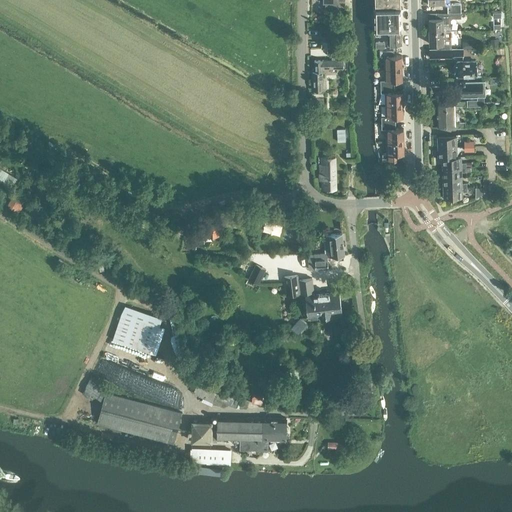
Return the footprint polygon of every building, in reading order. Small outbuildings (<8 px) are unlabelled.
[(324,0),(324,2),(326,2),(326,9),(338,9),(338,6),(345,6),(345,0),(324,0)] [(448,12),(461,12),(461,3),(448,4),(448,12)] [(389,30),(389,31),(402,30),(401,7),(376,7),(377,30),(389,30)] [(430,30),(450,29),(450,17),(461,17),(461,12),(448,12),(438,13),(438,17),(429,18),(430,30)] [(451,47),(451,42),(450,29),(430,30),(430,43),(439,42),(439,48),(451,47)] [(402,30),(389,31),(390,45),(402,45),(402,30)] [(332,55),(346,55),(346,45),(332,45),(332,55)] [(430,57),(452,56),(452,55),(463,54),(462,48),(430,50),(430,57)] [(394,55),(394,49),(380,50),(380,56),(385,56),(385,68),(402,67),(402,55),(394,55)] [(314,90),(324,89),(323,68),(344,67),(343,59),(315,60),(316,71),(313,71),(314,90)] [(457,63),(454,64),(454,71),(458,71),(458,74),(458,75),(460,75),(482,74),(482,69),(477,69),(477,61),(457,62),(457,63)] [(381,86),(395,86),(395,80),(403,80),(402,67),(385,68),(385,80),(381,80),(381,86)] [(485,80),(461,81),(462,92),(464,92),(464,97),(478,97),(478,99),(467,99),(467,106),(485,106),(485,97),(484,97),(483,81),(486,81),(485,80)] [(395,92),(395,86),(381,86),(381,92),(385,92),(386,104),(403,104),(403,92),(395,92)] [(438,125),(453,124),(455,124),(455,122),(454,103),(437,103),(438,125)] [(382,123),(396,122),(396,116),(403,116),(403,104),(386,104),(386,116),(382,116),(382,123)] [(328,127),(338,126),(338,117),(328,118),(328,127)] [(396,128),(396,122),(382,123),(382,129),(386,129),(387,141),(404,140),(404,128),(396,128)] [(338,141),(346,141),(345,128),(337,129),(338,141)] [(439,147),(457,146),(457,136),(439,137),(439,147)] [(401,164),(401,159),(397,159),(397,153),(404,153),(404,140),(387,141),(387,153),(382,153),(383,159),(388,159),(388,164),(401,164)] [(444,158),(458,157),(457,146),(439,147),(440,157),(444,157),(444,158)] [(336,188),(335,157),(322,157),(323,164),(320,164),(321,180),(323,179),(324,189),(336,188)] [(461,157),(458,157),(444,158),(444,168),(471,167),(472,167),(472,162),(466,162),(466,163),(462,163),(461,157)] [(445,178),(462,177),(462,172),(471,171),(471,167),(444,168),(445,178)] [(9,191),(15,181),(8,176),(9,174),(0,168),(0,183),(2,184),(1,186),(9,191)] [(462,183),(462,177),(445,178),(445,188),(468,187),(467,183),(462,183)] [(446,198),(463,197),(463,192),(468,192),(468,187),(445,188),(446,198)] [(20,213),(24,206),(22,205),(25,202),(14,195),(8,206),(20,213)] [(47,202),(40,198),(39,201),(37,199),(28,215),(40,221),(49,206),(46,204),(47,202)] [(200,235),(220,234),(220,224),(226,224),(226,222),(246,222),(246,209),(236,209),(236,214),(214,214),(214,222),(200,222),(200,235)] [(249,213),(249,231),(291,232),(291,214),(249,213)] [(316,253),(308,254),(309,269),(318,268),(330,267),(329,256),(345,255),(343,232),(325,234),(326,251),(324,252),(324,253),(316,253)] [(259,283),(267,268),(257,264),(250,278),(259,283)] [(288,293),(301,292),(299,273),(286,274),(288,293)] [(302,292),(314,290),(313,277),(301,278),(302,292)] [(322,316),(333,315),(333,314),(342,313),(340,291),(306,294),(308,316),(321,315),(322,316)] [(152,353),(163,318),(126,306),(115,341),(152,353)] [(180,359),(186,355),(187,355),(182,343),(179,333),(172,335),(171,338),(175,348),(180,359)] [(188,386),(201,378),(187,355),(174,363),(188,386)] [(289,389),(302,388),(302,383),(301,368),(287,369),(288,383),(289,389)] [(242,408),(246,399),(210,383),(211,382),(201,378),(195,392),(206,397),(204,401),(214,405),(215,401),(225,406),(233,404),(242,408)] [(169,442),(177,412),(106,393),(98,424),(169,442)] [(265,397),(265,394),(255,393),(255,396),(254,403),(264,404),(265,397)] [(251,448),(252,417),(218,416),(218,422),(193,421),(193,441),(213,441),(213,438),(244,439),(244,448),(251,448)] [(287,440),(287,418),(252,417),(251,448),(269,449),(269,439),(287,440)] [(232,462),(233,449),(192,448),(192,461),(232,462)]
